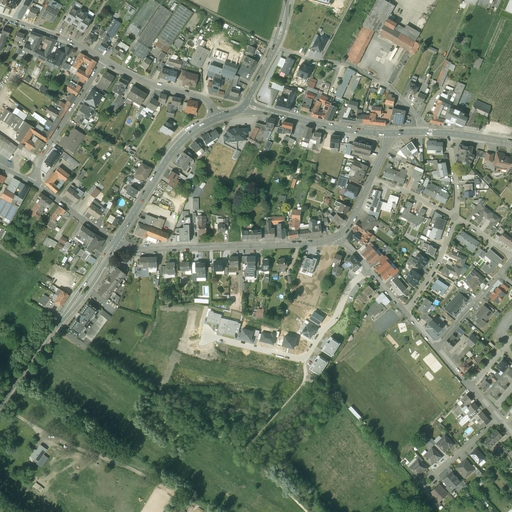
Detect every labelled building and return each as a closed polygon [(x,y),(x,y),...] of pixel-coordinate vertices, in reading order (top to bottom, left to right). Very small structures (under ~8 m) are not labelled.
[(14,0),(10,0),(8,7),(12,9),(12,8),(14,9),(18,2),(17,1),(14,0)] [(52,0),(51,0),(50,2),(43,14),(48,17),(47,20),(52,23),(56,16),(57,15),(56,15),(59,10),(56,8),(58,4),(52,0)] [(152,0),(146,0),(126,29),(136,36),(158,4),(152,0)] [(374,31),(379,34),(388,19),(396,6),(385,0),(377,0),(363,25),(374,31)] [(180,4),(157,36),(160,38),(155,46),(165,53),(192,13),(180,4)] [(161,6),(137,40),(148,48),(172,13),(161,6)] [(72,7),(64,20),(70,24),(71,23),(71,22),(78,11),(72,7)] [(33,9),(31,8),(27,15),(34,18),(37,10),(33,9)] [(78,11),(71,22),(71,23),(77,26),(85,15),(86,14),(79,9),(78,11)] [(85,15),(77,26),(76,28),(82,32),(91,19),(85,15)] [(104,32),(103,34),(106,35),(108,37),(110,38),(120,23),(113,19),(104,32)] [(405,29),(388,19),(379,34),(409,52),(409,51),(415,42),(420,33),(407,25),(405,29)] [(356,39),(352,48),(363,54),(374,31),(363,25),(356,39)] [(10,30),(3,27),(1,34),(0,34),(0,40),(5,41),(7,36),(8,37),(10,30)] [(91,30),(85,41),(91,44),(95,38),(95,37),(92,35),(94,32),(91,30)] [(24,35),(17,32),(14,40),(13,44),(16,46),(18,41),(21,42),(24,35)] [(42,36),(30,32),(28,36),(29,35),(28,36),(33,37),(32,39),(34,40),(31,47),(35,50),(40,40),(42,36)] [(102,42),(97,48),(103,52),(107,45),(104,43),(108,37),(106,35),(102,42)] [(55,40),(42,36),(40,40),(49,43),(47,46),(52,48),(55,40)] [(318,37),(315,43),(312,48),(320,52),(328,38),(323,36),(321,38),(318,37)] [(356,39),(353,37),(341,60),(345,62),(346,59),(357,65),(363,54),(352,48),(356,39)] [(469,40),(461,37),(458,44),(466,47),(469,40)] [(179,46),(177,44),(180,40),(177,38),(168,52),(173,56),(179,46)] [(150,50),(137,41),(130,51),(143,60),(150,50)] [(415,42),(409,51),(414,54),(420,45),(415,42)] [(31,47),(24,44),(22,49),(22,50),(33,55),(36,50),(31,47)] [(209,51),(198,45),(189,63),(199,69),(209,51)] [(255,49),(248,45),(246,50),(247,51),(252,54),(255,49)] [(126,52),(116,46),(111,53),(115,55),(116,54),(119,56),(120,54),(123,56),(126,52)] [(438,51),(429,46),(427,50),(436,54),(438,51)] [(72,50),(66,47),(63,53),(65,54),(68,56),(72,50)] [(44,54),(36,50),(33,55),(45,62),(48,56),(47,55),(44,54)] [(57,50),(55,56),(50,53),(45,64),(47,61),(58,66),(61,60),(62,60),(65,54),(63,53),(57,50)] [(227,55),(215,50),(212,57),(224,61),(227,55)] [(80,53),(72,67),(74,68),(77,70),(77,69),(78,69),(82,61),(85,56),(80,53)] [(167,56),(161,53),(158,58),(163,61),(167,56)] [(91,60),(85,56),(82,61),(89,64),(91,60)] [(148,59),(145,58),(140,65),(146,69),(151,61),(153,58),(150,56),(148,59)] [(177,57),(173,56),(169,59),(166,64),(168,65),(172,65),(175,60),(176,58),(177,57)] [(250,58),(246,56),(241,64),(246,66),(247,64),(252,68),(256,61),(250,58)] [(286,60),(281,57),(277,65),(283,68),(286,60)] [(483,59),(477,57),(473,67),(479,69),(482,62),(483,59)] [(283,68),(281,72),(288,75),(295,60),(291,58),(290,60),(287,59),(286,60),(283,68)] [(91,71),(96,62),(91,60),(89,64),(89,65),(88,65),(86,69),(91,71)] [(177,61),(175,60),(172,65),(178,67),(177,70),(179,71),(179,68),(182,68),(185,63),(181,62),(177,61)] [(238,66),(227,62),(224,61),(221,69),(210,65),(207,71),(214,73),(225,77),(231,80),(238,66)] [(300,80),(305,82),(312,68),(302,63),(297,75),(302,77),(300,80)] [(443,67),(439,78),(443,80),(448,69),(443,67)] [(167,70),(162,68),(159,78),(167,80),(169,70),(167,70)] [(335,95),(342,98),(354,71),(348,68),(335,95)] [(86,81),(91,71),(86,69),(84,73),(78,69),(77,69),(77,70),(74,74),(74,75),(79,78),(84,80),(86,81)] [(176,72),(169,70),(167,80),(174,82),(176,72)] [(106,72),(102,78),(101,78),(98,84),(103,87),(104,88),(106,84),(108,85),(113,77),(106,72)] [(225,77),(214,73),(213,77),(211,85),(219,88),(222,80),(223,81),(225,77)] [(192,76),(184,74),(183,80),(182,84),(194,87),(195,82),(196,82),(197,81),(197,80),(197,78),(196,78),(192,77),(192,76)] [(128,82),(120,77),(116,84),(124,89),(128,82)] [(415,83),(411,81),(406,91),(411,93),(411,94),(413,95),(414,95),(415,95),(418,88),(414,86),(415,83)] [(424,83),(424,82),(419,93),(423,94),(423,93),(424,94),(428,84),(427,84),(424,83)] [(458,82),(452,97),(454,98),(459,100),(465,85),(458,82)] [(75,88),(68,83),(65,90),(69,93),(70,94),(75,97),(75,96),(79,90),(78,90),(80,87),(77,84),(75,88)] [(239,90),(234,89),(236,84),(232,83),(228,95),(237,97),(239,90)] [(124,89),(116,84),(112,91),(118,94),(120,95),(120,94),(122,92),(124,89)] [(139,91),(132,86),(126,95),(133,100),(139,91)] [(290,87),(285,86),(283,90),(291,93),(292,94),(292,92),(296,94),(298,90),(290,87)] [(97,92),(92,89),(91,90),(88,95),(98,101),(102,96),(102,95),(97,92)] [(146,95),(139,91),(133,100),(140,104),(146,95)] [(316,95),(308,91),(306,97),(317,100),(317,99),(315,98),(316,95)] [(288,100),(280,97),(276,108),(289,111),(294,99),(296,94),(292,92),(292,94),(291,93),(288,100)] [(326,97),(317,93),(316,95),(315,98),(317,99),(317,100),(322,102),(321,104),(322,104),(323,103),(326,97)] [(419,93),(416,100),(423,103),(427,95),(424,94),(423,93),(423,94),(419,93)] [(442,93),(434,112),(432,111),(431,114),(426,113),(425,116),(425,117),(424,120),(426,120),(426,122),(442,126),(448,114),(450,109),(450,108),(454,98),(452,97),(451,97),(448,96),(442,93)] [(75,97),(70,94),(68,98),(64,95),(62,98),(67,102),(70,104),(75,97)] [(120,95),(118,94),(114,102),(117,104),(121,98),(123,96),(120,94),(120,95)] [(166,95),(159,94),(157,102),(156,106),(159,107),(160,103),(164,104),(166,95)] [(392,95),(388,94),(385,103),(393,105),(395,99),(392,98),(392,95)] [(98,101),(88,95),(84,100),(85,101),(90,104),(95,107),(98,101)] [(180,99),(172,97),(171,102),(170,104),(168,104),(167,106),(167,109),(171,110),(172,105),(176,106),(179,106),(180,107),(181,103),(179,103),(180,99)] [(333,100),(326,97),(323,103),(330,107),(331,105),(332,101),(333,100)] [(151,98),(146,107),(153,111),(156,106),(157,102),(151,98)] [(307,105),(303,104),(301,110),(309,112),(311,104),(310,104),(310,101),(308,100),(307,105)] [(317,100),(311,116),(317,118),(319,112),(318,112),(321,104),(322,102),(317,100)] [(490,107),(476,100),(474,103),(479,106),(489,110),(490,107)] [(196,103),(187,101),(187,103),(185,111),(194,113),(195,111),(196,110),(196,108),(195,107),(196,103)] [(351,101),(350,101),(348,107),(349,107),(351,108),(357,109),(357,108),(358,103),(351,101)] [(63,104),(60,102),(58,106),(62,108),(66,111),(70,104),(67,102),(65,104),(64,103),(63,104)] [(88,107),(83,104),(81,107),(91,113),(93,110),(88,107)] [(329,109),(324,119),(331,121),(333,117),(332,117),(336,108),(331,105),(330,107),(329,109)] [(342,110),(338,120),(342,121),(345,113),(346,113),(349,107),(348,107),(342,106),(340,109),(342,110)] [(367,106),(366,114),(364,113),(364,115),(363,115),(363,123),(364,123),(364,124),(366,124),(369,124),(371,113),(372,107),(368,106),(367,106)] [(489,110),(479,106),(478,109),(481,110),(480,114),(487,117),(489,110)] [(58,113),(48,107),(47,109),(45,111),(49,113),(52,115),(60,120),(66,111),(62,108),(60,112),(58,111),(58,113)] [(91,113),(81,107),(77,114),(78,115),(83,118),(86,120),(91,113)] [(324,110),(323,113),(319,112),(317,118),(324,119),(329,109),(327,108),(326,111),(324,110)] [(402,126),(406,111),(400,110),(393,108),(392,110),(393,110),(391,116),(390,120),(389,124),(394,125),(398,126),(398,125),(402,126)] [(461,112),(460,112),(460,111),(459,113),(456,112),(457,110),(455,110),(456,109),(455,109),(450,108),(450,109),(448,114),(442,126),(449,126),(450,126),(451,126),(452,121),(460,125),(459,127),(463,128),(464,126),(466,123),(469,116),(468,115),(467,118),(464,116),(465,114),(464,113),(461,112)] [(171,110),(167,109),(165,115),(173,117),(174,111),(174,110),(171,110)] [(26,124),(5,110),(0,117),(0,120),(20,133),(26,124)] [(392,110),(388,110),(388,114),(383,114),(381,114),(380,120),(386,121),(387,121),(388,120),(390,120),(391,116),(393,110),(392,110)] [(42,118),(34,112),(29,120),(31,122),(30,125),(34,128),(35,127),(38,123),(40,121),(40,120),(42,118)] [(476,114),(471,112),(469,116),(466,123),(464,126),(463,128),(463,129),(478,131),(480,125),(477,124),(477,123),(472,122),(476,114)] [(356,119),(348,118),(349,114),(346,113),(345,113),(342,121),(342,122),(356,124),(356,123),(356,119)] [(83,118),(78,115),(74,121),(79,124),(80,124),(84,127),(85,124),(81,122),(83,118)] [(275,120),(269,118),(267,125),(265,125),(264,130),(263,132),(261,136),(263,137),(266,139),(269,131),(272,132),(273,128),(275,120)] [(49,121),(47,120),(46,121),(45,122),(44,124),(50,128),(49,129),(53,131),(59,122),(55,120),(52,123),(49,121)] [(169,126),(172,128),(175,123),(169,120),(167,123),(170,125),(169,126)] [(167,123),(165,122),(163,126),(162,126),(159,131),(166,135),(166,134),(170,136),(171,132),(173,132),(174,130),(174,129),(172,128),(169,126),(170,125),(167,123)] [(294,124),(283,122),(282,126),(278,125),(277,133),(283,134),(285,134),(286,133),(291,134),(292,133),(294,124)] [(20,133),(15,140),(24,146),(27,140),(28,139),(32,133),(31,132),(34,128),(30,125),(27,123),(26,124),(20,133)] [(266,125),(255,123),(254,125),(246,141),(253,144),(256,139),(261,141),(263,137),(261,136),(263,132),(264,130),(265,125),(266,125)] [(313,128),(305,126),(302,137),(310,139),(312,133),(311,132),(313,128)] [(34,128),(31,132),(32,133),(39,137),(42,133),(41,132),(37,130),(34,128)] [(246,134),(246,128),(237,129),(236,128),(232,129),(233,130),(226,131),(226,135),(223,135),(223,141),(226,141),(226,142),(244,140),(244,134),(246,134)] [(73,129),(67,138),(64,136),(59,144),(73,152),(84,136),(73,129)] [(215,130),(208,135),(211,140),(215,138),(215,137),(216,137),(217,134),(215,130)] [(322,134),(315,132),(313,140),(317,141),(316,144),(320,145),(320,141),(322,134)] [(45,135),(42,133),(39,137),(46,142),(51,135),(47,133),(45,135)] [(207,133),(201,137),(205,144),(211,140),(208,135),(207,133)] [(17,147),(1,135),(0,136),(0,153),(3,156),(2,156),(3,157),(4,156),(8,159),(17,147)] [(340,136),(332,135),(330,148),(331,148),(334,148),(335,143),(339,143),(340,136)] [(310,139),(302,137),(301,140),(303,141),(302,145),(308,147),(310,139)] [(32,147),(30,151),(37,155),(44,143),(38,139),(34,144),(32,147)] [(296,142),(290,139),(287,145),(293,147),(296,142)] [(310,139),(308,147),(311,148),(313,143),(316,144),(317,141),(313,140),(310,139)] [(272,143),(268,140),(264,148),(269,151),(272,143)] [(200,148),(195,141),(189,146),(195,152),(197,150),(200,154),(203,151),(200,148)] [(370,146),(353,141),(353,144),(351,149),(354,150),(353,152),(369,157),(371,149),(370,146)] [(442,143),(436,142),(436,141),(427,141),(427,150),(436,150),(442,150),(442,143)] [(411,142),(406,145),(410,152),(416,148),(411,142)] [(473,147),(459,144),(457,152),(460,153),(458,163),(469,166),(470,162),(471,162),(472,159),(473,159),(474,155),(471,154),(473,147)] [(406,145),(400,149),(405,156),(405,155),(410,152),(406,145)] [(62,154),(61,153),(56,149),(53,147),(46,156),(48,158),(43,163),(51,169),(62,154)] [(193,160),(182,152),(174,163),(185,171),(193,160)] [(493,153),(487,152),(485,161),(492,162),(493,153)] [(503,154),(497,153),(495,166),(502,167),(508,168),(508,170),(511,171),(511,157),(503,156),(503,154)] [(79,163),(69,156),(65,161),(74,169),(79,163)] [(368,166),(355,160),(351,169),(357,171),(354,177),(359,179),(362,181),(368,166)] [(142,164),(141,163),(138,169),(148,174),(151,169),(148,167),(142,164)] [(388,163),(385,171),(384,171),(384,173),(383,176),(393,180),(396,171),(390,169),(392,164),(388,163)] [(324,173),(325,167),(318,165),(316,170),(324,173)] [(55,193),(69,176),(58,167),(53,173),(53,172),(46,180),(47,180),(44,183),(51,189),(55,193)] [(148,174),(138,169),(134,175),(141,178),(144,180),(148,174)] [(402,173),(396,171),(393,180),(403,183),(404,180),(405,180),(406,179),(405,178),(407,171),(403,170),(402,173)] [(423,174),(414,170),(411,175),(411,177),(415,179),(412,187),(416,189),(419,183),(420,184),(421,183),(419,182),(423,174)] [(177,175),(171,171),(166,178),(170,180),(176,184),(178,182),(177,180),(175,179),(177,175)] [(322,178),(317,175),(313,183),(318,185),(322,178)] [(354,177),(350,175),(348,179),(357,183),(359,179),(354,177)] [(6,190),(13,194),(16,187),(19,182),(12,178),(6,190)] [(71,184),(68,188),(68,187),(63,194),(69,198),(74,192),(71,190),(74,186),(71,184)] [(431,184),(428,189),(428,188),(427,190),(428,190),(426,194),(435,199),(440,190),(436,188),(437,187),(431,184)] [(22,190),(18,197),(16,196),(14,200),(21,203),(26,194),(29,187),(24,185),(22,190)] [(93,185),(87,193),(90,195),(96,187),(93,185)] [(136,191),(130,186),(127,185),(125,188),(124,189),(127,191),(126,193),(133,197),(135,193),(136,191)] [(358,189),(349,185),(344,194),(354,198),(358,189)] [(95,188),(90,195),(94,199),(100,192),(95,188)] [(13,194),(6,190),(4,190),(0,197),(19,207),(21,203),(14,200),(16,196),(13,194)] [(376,190),(374,196),(373,196),(372,197),(374,197),(371,206),(377,208),(379,203),(379,204),(380,201),(378,201),(381,192),(376,190)] [(449,195),(440,190),(435,199),(444,203),(446,200),(447,200),(448,199),(447,199),(449,195)] [(77,194),(74,192),(69,198),(75,203),(80,196),(82,193),(80,191),(77,194)] [(46,197),(40,193),(36,198),(39,200),(37,203),(38,204),(40,205),(46,197)] [(390,195),(387,204),(386,203),(385,205),(385,206),(384,210),(390,212),(393,203),(395,204),(395,203),(393,203),(395,196),(390,195)] [(19,207),(0,197),(0,214),(7,218),(11,221),(19,207)] [(46,197),(40,205),(40,207),(43,209),(46,206),(47,208),(49,206),(52,202),(46,197)] [(93,201),(86,211),(91,215),(96,208),(93,206),(96,203),(93,201)] [(349,207),(336,201),(334,205),(340,207),(339,210),(345,213),(346,214),(349,207)] [(408,202),(405,208),(403,207),(405,208),(402,213),(401,216),(407,220),(409,216),(410,213),(408,212),(412,204),(408,202)] [(38,204),(34,209),(33,208),(28,215),(35,218),(37,214),(35,214),(36,212),(40,207),(40,205),(38,204)] [(59,206),(52,215),(50,220),(53,222),(54,221),(59,214),(62,215),(65,211),(59,206)] [(96,208),(91,215),(97,219),(104,209),(101,207),(99,210),(96,208)] [(484,207),(479,214),(478,213),(477,214),(478,215),(474,220),(478,223),(484,216),(488,219),(492,213),(484,207)] [(417,217),(415,216),(414,218),(415,218),(413,222),(419,225),(422,217),(424,218),(425,217),(423,216),(426,211),(421,208),(417,217)] [(345,213),(339,210),(336,209),(334,211),(337,214),(342,218),(345,213)] [(302,211),(293,210),(292,220),(300,220),(301,215),(301,213),(302,211)] [(118,214),(111,224),(112,224),(112,225),(114,226),(117,228),(124,218),(118,214)] [(337,214),(334,217),(331,214),(328,217),(331,220),(338,226),(344,220),(342,218),(337,214)] [(369,214),(361,225),(366,229),(370,232),(378,221),(378,220),(377,220),(376,219),(374,217),(369,214)] [(157,219),(146,215),(144,220),(139,218),(137,223),(134,232),(133,234),(137,235),(136,235),(139,236),(143,237),(142,237),(145,238),(147,235),(156,238),(159,232),(148,227),(151,220),(156,222),(157,220),(157,219)] [(492,219),(491,218),(490,220),(491,222),(486,229),(490,232),(494,227),(496,228),(496,227),(494,226),(500,219),(495,215),(492,219)] [(190,230),(189,217),(188,217),(184,217),(184,222),(182,222),(182,228),(178,228),(178,235),(171,235),(170,238),(175,238),(175,242),(189,242),(189,235),(188,235),(188,230),(190,230)] [(275,229),(271,229),(271,225),(271,217),(265,217),(265,239),(275,239),(275,229)] [(441,218),(440,219),(436,217),(436,219),(433,227),(442,230),(446,220),(442,219),(441,218)] [(159,220),(157,220),(156,222),(151,220),(148,227),(159,232),(160,232),(164,220),(160,218),(159,220)] [(222,224),(217,224),(217,232),(224,232),(224,231),(224,227),(224,222),(228,222),(228,219),(222,219),(222,224)] [(292,220),(290,219),(290,227),(295,228),(299,228),(300,220),(292,220)] [(357,222),(351,230),(356,234),(359,230),(363,233),(366,229),(361,225),(359,224),(357,222)] [(82,225),(75,237),(77,238),(79,235),(81,236),(86,228),(82,225)] [(318,227),(316,227),(315,225),(310,226),(310,230),(311,230),(311,235),(322,234),(321,225),(317,225),(318,227)] [(442,230),(433,227),(431,234),(430,237),(434,239),(436,240),(436,239),(439,240),(442,230)] [(86,228),(81,236),(86,239),(91,231),(86,228)] [(295,228),(294,232),(289,232),(289,237),(289,239),(299,237),(298,232),(298,231),(299,228),(295,228)] [(285,229),(278,229),(278,237),(289,237),(289,232),(285,232),(285,229)] [(366,229),(363,233),(364,234),(361,238),(359,241),(364,245),(372,234),(370,232),(366,229)] [(250,231),(250,230),(249,230),(249,231),(245,231),(241,231),(241,239),(262,239),(262,230),(250,231)] [(351,230),(346,238),(351,241),(351,240),(353,238),(356,241),(358,242),(359,241),(361,238),(356,234),(351,230)] [(91,231),(86,239),(88,241),(90,243),(95,235),(95,234),(91,231)] [(462,231),(460,234),(459,234),(458,235),(459,236),(457,239),(465,244),(470,237),(462,231)] [(160,232),(159,232),(156,238),(165,242),(168,235),(160,232)] [(511,240),(507,236),(507,235),(503,233),(499,238),(511,247),(511,241),(511,240)] [(103,240),(95,235),(90,243),(89,244),(94,247),(98,249),(103,240)] [(479,242),(470,237),(465,244),(474,250),(476,247),(477,248),(478,246),(477,246),(479,242)] [(57,243),(49,239),(46,244),(54,248),(57,243)] [(89,244),(83,253),(86,254),(86,255),(87,255),(88,255),(88,256),(94,247),(89,244)] [(432,246),(428,245),(427,248),(426,252),(433,256),(436,249),(432,247),(432,246)] [(371,247),(368,249),(363,254),(367,259),(375,252),(371,247)] [(502,259),(490,249),(486,254),(493,259),(491,261),(492,261),(487,267),(485,264),(482,268),(489,274),(502,259)] [(466,258),(458,254),(459,253),(458,252),(457,254),(451,251),(449,256),(458,259),(456,264),(462,267),(466,258)] [(375,252),(367,259),(371,264),(377,259),(380,256),(379,256),(375,252)] [(342,256),(335,254),(333,262),(336,263),(334,267),(338,268),(338,267),(339,264),(342,256)] [(427,259),(419,254),(414,259),(413,261),(417,263),(422,267),(425,263),(424,262),(427,259)] [(352,255),(345,263),(342,266),(346,269),(349,267),(352,270),(357,265),(359,262),(352,255)] [(414,259),(411,256),(408,261),(411,263),(415,266),(417,263),(413,261),(414,259)] [(149,257),(139,257),(139,261),(136,261),(137,267),(137,268),(139,268),(149,267),(149,257)] [(157,257),(149,257),(149,267),(157,267),(157,257)] [(238,257),(230,257),(230,260),(229,260),(229,263),(230,263),(230,265),(237,265),(239,265),(238,257)] [(256,257),(242,257),(243,270),(246,270),(246,277),(255,277),(255,275),(259,275),(259,270),(256,270),(256,266),(256,257)] [(307,257),(304,265),(303,267),(308,269),(307,271),(312,273),(314,268),(316,265),(317,265),(318,261),(317,260),(318,259),(314,257),(313,259),(307,257)] [(281,259),(278,259),(277,259),(277,262),(277,263),(277,265),(278,264),(278,272),(281,272),(281,267),(287,267),(287,262),(285,262),(285,259),(281,259)] [(381,263),(375,269),(380,274),(390,265),(386,260),(384,261),(381,263)] [(223,261),(214,262),(214,271),(224,271),(224,267),(223,267),(223,261)] [(188,262),(186,262),(181,263),(181,271),(182,271),(182,275),(185,274),(185,271),(189,271),(189,267),(191,266),(191,262),(188,262)] [(205,262),(196,262),(196,272),(201,271),(201,274),(205,274),(205,262)] [(170,264),(167,264),(167,267),(165,267),(165,273),(169,273),(169,272),(175,272),(174,263),(170,263),(170,264)] [(415,266),(411,263),(408,267),(412,271),(413,270),(416,272),(418,268),(415,266)] [(462,267),(456,264),(453,269),(445,265),(443,270),(449,272),(448,274),(449,274),(450,272),(458,276),(462,267)] [(390,265),(380,274),(385,279),(391,274),(393,272),(393,271),(394,270),(390,265)] [(113,270),(109,276),(110,277),(108,279),(107,278),(105,281),(106,282),(104,285),(103,284),(98,289),(96,291),(97,291),(96,292),(102,297),(104,295),(106,298),(112,291),(113,292),(120,284),(118,282),(124,276),(121,274),(122,272),(116,267),(115,268),(113,270)] [(149,267),(139,268),(139,273),(139,276),(149,276),(149,271),(149,267)] [(393,272),(391,274),(393,277),(397,273),(399,271),(396,268),(393,271),(393,272)] [(484,279),(473,269),(470,273),(473,276),(466,283),(473,289),(479,282),(481,283),(484,279)] [(416,272),(413,270),(412,271),(407,277),(410,279),(408,281),(412,284),(412,285),(413,286),(415,286),(416,284),(416,283),(421,276),(416,272)] [(405,287),(398,279),(397,280),(396,279),(395,279),(391,282),(394,285),(392,287),(398,295),(402,291),(401,290),(405,287)] [(448,287),(437,280),(432,288),(435,291),(436,292),(437,291),(442,295),(448,287)] [(508,288),(503,284),(499,289),(504,293),(508,288)] [(369,286),(363,291),(360,294),(366,301),(369,298),(369,297),(374,291),(369,286)] [(499,289),(498,288),(495,291),(494,290),(492,293),(493,294),(490,297),(498,303),(505,294),(504,293),(499,289)] [(68,295),(61,290),(58,296),(65,301),(68,295)] [(390,301),(382,292),(380,295),(375,299),(377,301),(378,302),(382,298),(386,303),(383,305),(384,307),(390,301)] [(446,308),(445,308),(448,311),(454,316),(457,312),(456,311),(463,303),(464,303),(467,300),(462,296),(459,293),(446,308)] [(40,299),(38,302),(44,306),(49,298),(44,294),(40,299)] [(65,301),(58,296),(54,294),(54,295),(50,299),(61,306),(65,301)] [(382,298),(378,302),(377,301),(373,305),(373,306),(366,312),(370,316),(373,314),(375,315),(378,312),(379,314),(382,312),(380,310),(384,307),(383,305),(386,303),(382,298)] [(432,302),(425,298),(422,304),(428,308),(432,302)] [(87,303),(79,314),(81,316),(78,320),(76,318),(68,329),(77,337),(97,310),(87,303)] [(428,308),(422,304),(418,309),(424,313),(425,313),(428,308)] [(262,317),(265,305),(263,305),(262,309),(258,309),(257,314),(256,314),(256,316),(262,317)] [(484,305),(476,315),(479,317),(476,321),(483,327),(486,323),(484,322),(492,312),(487,308),(484,305)] [(109,319),(112,315),(103,309),(100,313),(109,319)] [(214,323),(220,324),(221,318),(222,314),(214,312),(209,310),(206,321),(213,323),(214,323)] [(323,318),(314,312),(310,319),(319,324),(323,318)] [(445,324),(435,316),(432,319),(429,324),(428,324),(438,332),(445,324)] [(223,333),(226,334),(229,320),(221,318),(220,324),(218,330),(219,332),(219,333),(223,334),(223,333)] [(241,323),(229,320),(226,334),(234,336),(235,332),(238,333),(241,323)] [(310,338),(315,330),(307,325),(302,333),(310,338)] [(240,338),(251,341),(252,335),(253,331),(243,329),(240,338)] [(462,335),(457,330),(452,335),(458,339),(462,335)] [(260,340),(260,341),(274,344),(276,334),(272,333),(271,335),(262,333),(262,334),(260,340)] [(478,340),(471,334),(465,341),(472,347),(478,340)] [(330,335),(320,350),(332,358),(342,342),(330,335)] [(452,335),(444,344),(450,349),(456,343),(455,342),(458,339),(452,335)] [(285,336),(284,340),(282,346),(294,349),(296,339),(285,336)] [(318,354),(308,369),(320,377),(330,361),(318,354)] [(503,359),(496,368),(502,373),(509,366),(510,365),(505,361),(503,359)] [(466,363),(465,362),(459,367),(464,372),(469,367),(466,363)] [(495,382),(484,395),(487,397),(494,403),(494,402),(493,402),(498,396),(499,397),(499,396),(497,394),(500,391),(502,393),(502,392),(507,386),(508,386),(505,384),(508,380),(511,382),(511,380),(511,368),(509,366),(502,373),(501,376),(498,379),(495,382)] [(494,376),(490,373),(485,379),(488,382),(491,378),(495,382),(498,379),(494,376)] [(485,379),(480,386),(485,390),(490,384),(488,382),(485,379)] [(469,397),(468,395),(467,396),(467,395),(460,400),(463,403),(460,406),(462,408),(465,405),(465,406),(471,400),(469,397)] [(478,408),(473,402),(467,407),(470,410),(467,413),(470,415),(472,413),(478,408)] [(361,417),(351,406),(348,408),(359,420),(361,417)] [(458,406),(452,411),(455,414),(461,409),(458,406)] [(482,412),(475,418),(480,423),(486,418),(487,418),(486,417),(486,416),(485,415),(484,415),(482,412)] [(486,418),(480,423),(483,427),(489,421),(486,418)] [(490,435),(496,442),(503,436),(497,429),(490,435)] [(490,435),(483,441),(489,448),(496,442),(490,435)] [(453,444),(445,436),(436,444),(444,452),(448,448),(447,447),(448,446),(450,448),(453,444)] [(37,462),(46,450),(40,445),(34,453),(34,452),(30,457),(37,462)] [(432,448),(424,457),(431,464),(435,461),(434,460),(436,458),(438,460),(441,457),(432,448)] [(479,452),(476,449),(470,454),(478,463),(484,458),(479,452)] [(499,450),(494,455),(497,458),(502,453),(499,450)] [(413,464),(410,468),(417,476),(421,472),(420,471),(422,470),(423,471),(427,468),(421,462),(418,459),(413,464)] [(466,460),(462,463),(463,464),(458,469),(465,478),(474,470),(471,466),(466,460)] [(460,481),(453,473),(447,478),(447,477),(443,480),(448,486),(451,490),(452,489),(460,481)] [(44,488),(42,487),(35,482),(32,486),(41,492),(44,488)] [(440,486),(435,491),(434,490),(430,493),(436,498),(439,502),(447,494),(440,486)]
